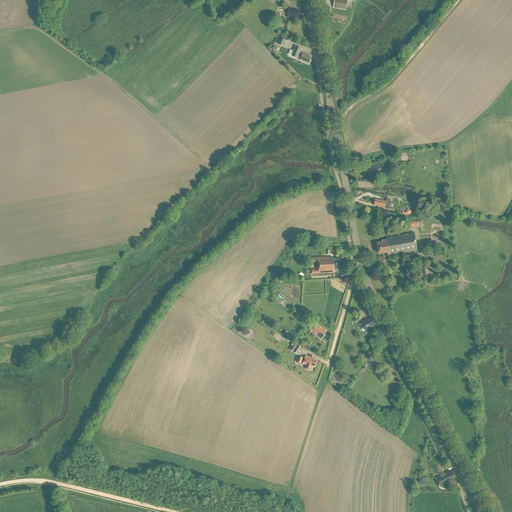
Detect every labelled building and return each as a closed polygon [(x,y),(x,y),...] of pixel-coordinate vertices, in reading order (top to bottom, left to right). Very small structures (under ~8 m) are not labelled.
[(334,0),(333,7),(345,9),(346,0),(334,0)] [(302,12),(302,11),(297,10),(297,9),(289,8),(287,17),(302,20),(304,12),(302,12)] [(284,46),(286,40),(280,38),(278,44),(284,46)] [(303,54),(300,53),(301,49),(295,47),(294,51),(290,50),(288,55),(292,56),(291,56),(300,60),(300,61),(308,64),(308,62),(309,62),(311,58),(309,57),(310,56),(303,53),(303,54)] [(370,169),(368,169),(370,174),(371,174),(372,176),(377,175),(385,173),(383,163),(369,166),(370,169)] [(375,201),(374,205),(389,208),(390,202),(377,200),(377,201),(375,201)] [(382,242),(377,243),(377,247),(377,250),(378,250),(379,254),(387,252),(387,256),(417,250),(414,233),(387,238),(387,240),(381,241),(382,242)] [(441,252),(430,253),(431,260),(442,259),(441,252)] [(310,258),(310,262),(316,262),(317,269),(311,269),(311,274),(335,272),(334,269),(340,269),(339,258),(332,259),(332,257),(328,257),(310,258)] [(419,267),(422,280),(431,278),(428,265),(419,267)] [(302,307),(299,313),(307,318),(311,312),(302,307)] [(368,319),(362,323),(362,324),(359,325),(361,329),(364,328),(366,330),(372,327),(372,326),(376,324),(373,318),(369,320),(368,319)] [(325,332),(326,330),(316,323),(311,332),(322,339),(326,333),(325,332)] [(293,352),(297,355),(302,348),(298,345),(293,352)] [(303,364),(306,365),(306,368),(307,370),(309,370),(310,369),(311,366),(315,367),(317,361),(314,360),(314,359),(305,356),(305,359),(302,358),(299,356),(297,362),(301,363),(301,362),(304,362),(303,364)] [(449,480),(456,477),(452,470),(444,475),(443,474),(435,478),(441,488),(450,482),(449,480)]
